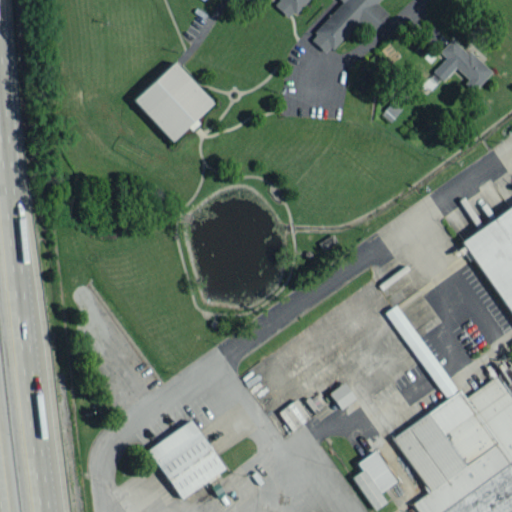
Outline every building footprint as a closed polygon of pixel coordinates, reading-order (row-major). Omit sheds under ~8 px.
[(274,0),(271,3),(288,18),(305,0),(339,0),(340,1),(308,38),(326,54),(356,21),(369,33),(387,13),(375,2),(377,0),(274,0)] [(489,72),(451,37),(438,51),(444,57),(431,71),(441,80),(454,66),(467,78),(463,82),(472,90),(489,72)] [(130,99),(169,141),(186,125),(190,130),(198,122),(194,117),(211,102),(172,61),(130,99)] [(511,202),(459,236),(511,319),(511,340),(510,342),(511,345),(511,363),(458,398),(397,302),(385,310),(443,401),(390,435),(427,492),(411,502),(417,511),(508,511),(511,510),(511,202)] [(321,249),(336,243),(332,234),(317,240),(321,249)] [(338,409),(354,398),(342,381),(327,392),(338,409)] [(222,469),(189,419),(145,448),(178,498),(222,469)] [(384,502),(377,491),(394,481),(374,449),(354,462),(359,470),(350,476),(371,510),(384,502)]
